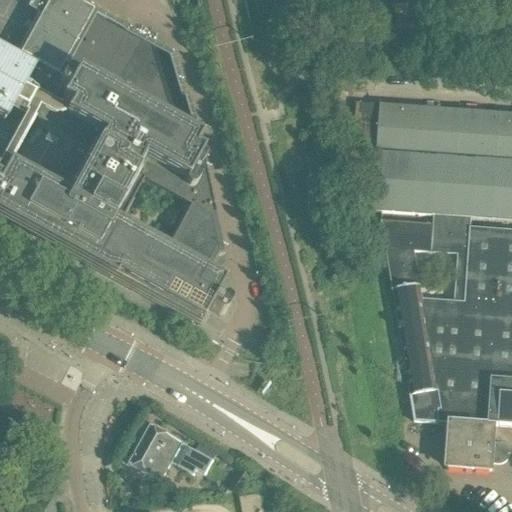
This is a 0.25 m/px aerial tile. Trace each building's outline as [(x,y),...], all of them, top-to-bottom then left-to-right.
[(0,219),(51,247),(71,258),(71,259),(192,325),(202,307),(217,316),(218,316),(220,316),(222,316),(223,315),(224,315),(224,314),(229,305),(229,304),(229,302),(229,301),(228,300),(227,299),(225,298),(224,298),(223,298),(221,299),(220,299),(220,300),(219,301),(218,302),(208,296),(217,280),(208,275),(217,257),(224,256),(200,141),(193,137),(190,134),(156,115),(77,71),(75,74),(71,71),(70,71),(68,71),(67,71),(66,72),(65,72),(64,73),(61,71),(91,14),(93,10),(73,0),(28,0),(27,4),(38,10),(11,60),(0,53),(0,219)] [(414,424),(450,426),(447,469),(464,470),(464,471),(474,471),(491,472),(492,465),(500,465),(502,465),(504,465),(505,464),(506,463),(508,462),(509,460),(509,459),(510,457),(510,455),(509,453),(509,452),(508,450),(507,449),(505,448),(504,447),(502,447),(493,446),(495,429),(494,429),(495,428),(511,429),(511,116),(384,108),(360,106),(357,152),(367,153),(367,156),(376,157),(383,214),(383,223),(385,251),(414,423),(414,424)] [(193,477),(197,471),(205,475),(216,455),(153,419),(130,466),(160,483),(171,464),(178,468),(178,469),(193,477)] [(240,471),(237,476),(228,489),(238,496),(251,478),(240,471)] [(239,498),(241,509),(262,505),(260,494),(239,498)]
